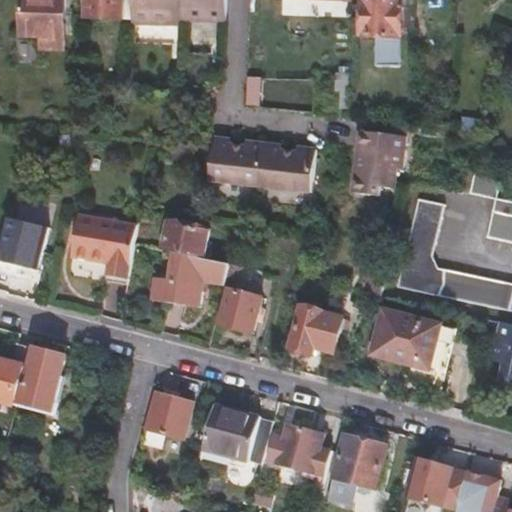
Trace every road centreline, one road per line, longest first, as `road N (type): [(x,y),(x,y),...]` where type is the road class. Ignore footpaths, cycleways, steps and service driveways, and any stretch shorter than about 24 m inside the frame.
road 1 (residential): [(150,347),(511,442)]
road 2 (residential): [(150,347),(117,466),(117,511)]
road 3 (residential): [(0,305),(150,347)]
